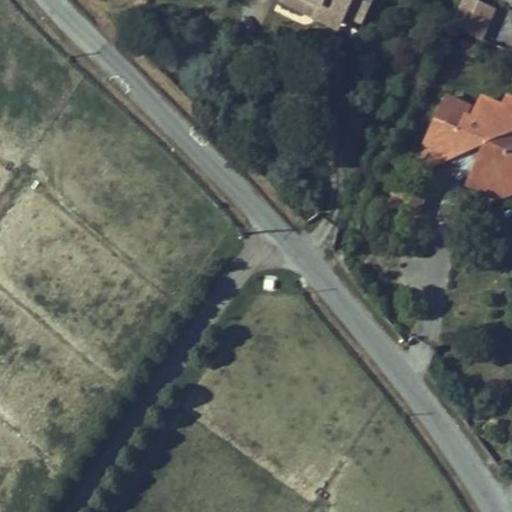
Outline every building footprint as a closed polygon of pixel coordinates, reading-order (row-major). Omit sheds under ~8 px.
[(347,14),(354,0),(282,0),(282,1),(302,11),(307,0),(345,19),(347,14)] [(345,19),(307,0),(302,11),(339,30),(345,19)] [(363,22),(373,0),(354,0),(347,14),(363,22)] [(471,0),(464,0),(452,29),(485,43),(498,11),(471,0)] [(511,99),(509,98),(505,108),(483,98),(473,120),(467,117),(461,131),(437,120),(412,176),(466,155),(472,152),(487,146),(480,161),(477,167),(468,187),(484,194),(489,184),(501,179),(504,187),(511,184),(511,99)] [(480,161),(472,152),(466,155),(477,167),(480,161)] [(498,200),(511,194),(511,184),(504,187),(501,179),(489,184),(484,194),(498,200)] [(415,227),(423,201),(393,191),(386,217),(415,227)] [(276,276),(264,275),(264,289),(276,290),(276,276)]
